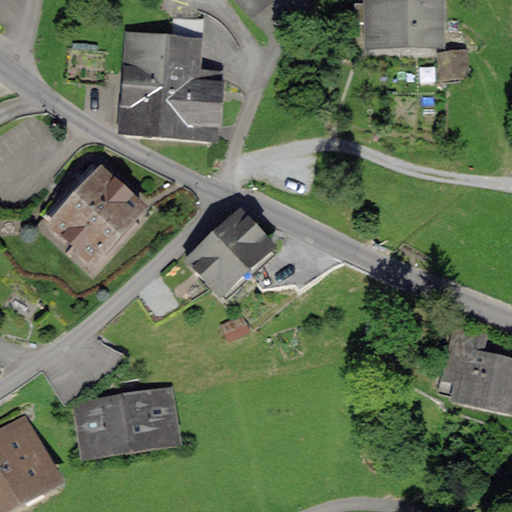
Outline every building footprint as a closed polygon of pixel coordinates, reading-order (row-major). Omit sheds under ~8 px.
[(236,0),(250,16),(268,0),(236,0)] [(431,39),(431,41),(439,41),(439,2),(342,3),(342,12),(370,12),(370,40),(431,39)] [(169,74),(165,132),(214,135),(218,77),(194,76),(198,18),(173,17),(172,41),(166,40),(164,74),(169,74)] [(127,37),(122,128),(165,132),(169,74),(164,74),(166,40),(127,37)] [(442,55),(444,75),(464,72),(462,52),(442,55)] [(44,216),(92,260),(140,208),(91,163),(44,216)] [(186,255),(220,291),(268,247),(240,217),(232,224),(226,218),(186,255)] [(223,324),(229,339),(247,331),(240,316),(223,324)] [(462,382),(460,393),(511,403),(511,364),(486,359),(485,355),(482,353),(476,357),(452,352),(446,379),(462,382)] [(84,410),(90,451),(168,439),(162,398),(135,402),(132,385),(98,390),(101,407),(84,410)] [(0,506),(48,480),(21,431),(2,441),(0,437),(0,506)]
